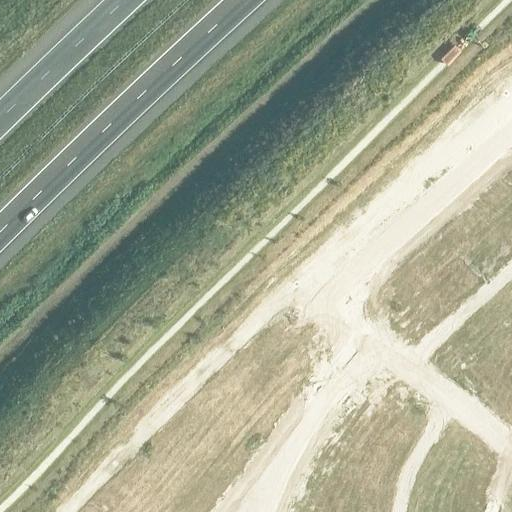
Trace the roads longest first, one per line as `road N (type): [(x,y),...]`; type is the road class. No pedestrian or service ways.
road 1 (motorway): [(0,232),(90,139),(248,0)]
road 2 (residential): [(511,130),(322,300),(372,345)]
road 3 (residential): [(372,345),(256,499)]
road 4 (motorway): [(129,0),(0,118)]
road 5 (residential): [(372,345),(511,448)]
